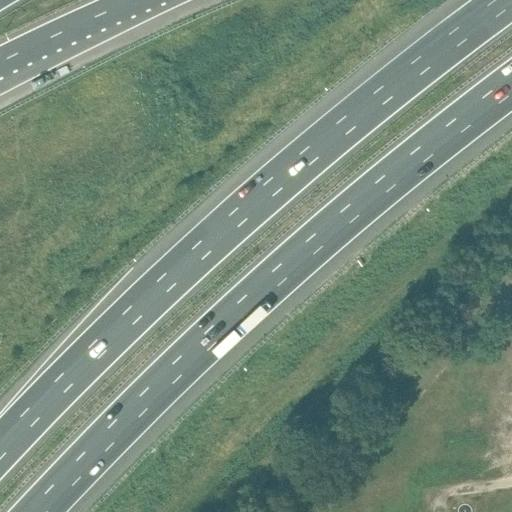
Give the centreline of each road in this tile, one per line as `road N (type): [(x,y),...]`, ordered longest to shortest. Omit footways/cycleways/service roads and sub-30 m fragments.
road 1 (motorway): [(505,0),(190,254),(0,446)]
road 2 (motorway): [(35,511),(246,303),(511,84)]
road 3 (motorway): [(0,61),(135,0)]
